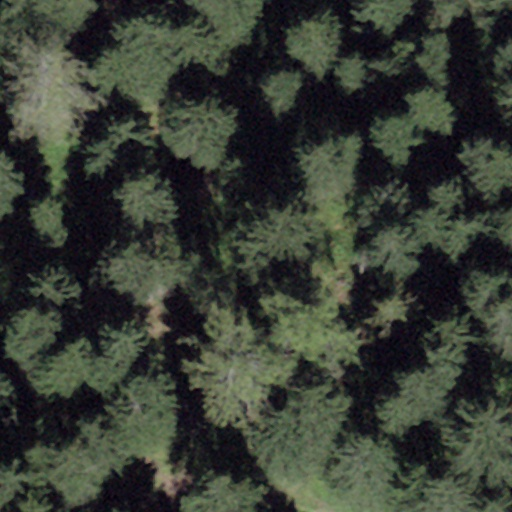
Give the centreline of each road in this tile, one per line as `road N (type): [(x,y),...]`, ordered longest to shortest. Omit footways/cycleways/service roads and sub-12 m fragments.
road 1 (track): [(0,330),(231,374),(322,511)]
road 2 (track): [(0,106),(65,0)]
